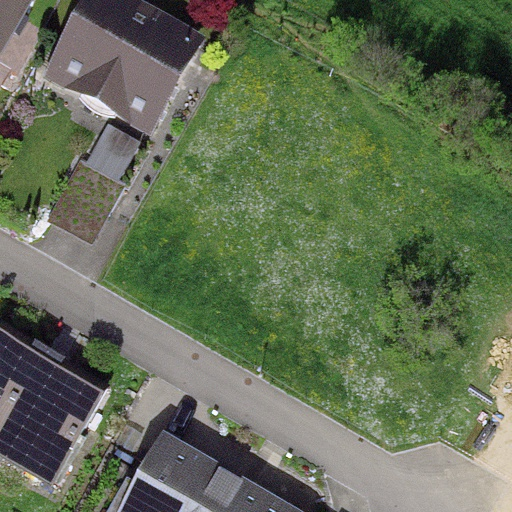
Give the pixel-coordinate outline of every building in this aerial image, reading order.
[(0,0),(0,55),(32,0),(0,0)] [(204,35),(138,0),(88,0),(44,83),(149,139),(204,35)] [(124,189),(77,162),(46,223),(92,248),(124,189)] [(105,391),(0,330),(0,463),(51,491),(105,391)] [(235,511),(250,486),(163,437),(119,511),(235,511)] [(295,511),(251,487),(236,511),(295,511)]
